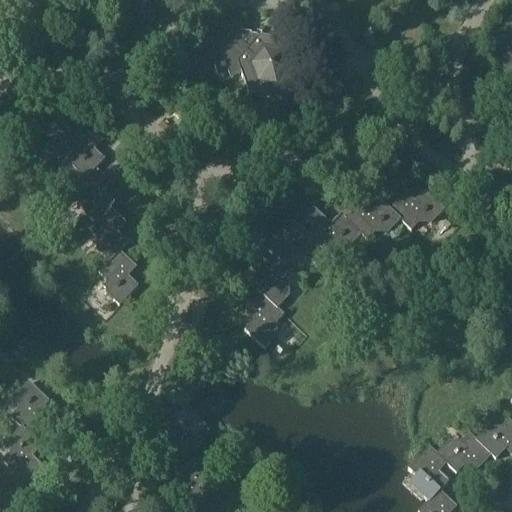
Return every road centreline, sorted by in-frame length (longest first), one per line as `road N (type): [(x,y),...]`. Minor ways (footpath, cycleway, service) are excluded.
road 1 (residential): [(205,239),(126,460)]
road 2 (residential): [(264,171),(398,130)]
road 3 (residential): [(107,89),(168,39),(194,0)]
road 4 (residential): [(107,89),(197,171)]
